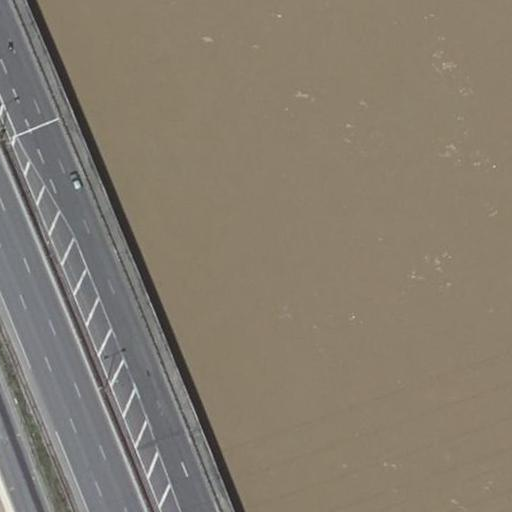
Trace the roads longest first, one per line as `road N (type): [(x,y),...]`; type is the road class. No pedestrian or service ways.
road 1 (primary): [(198,511),(0,30)]
road 2 (primary): [(0,222),(113,511)]
